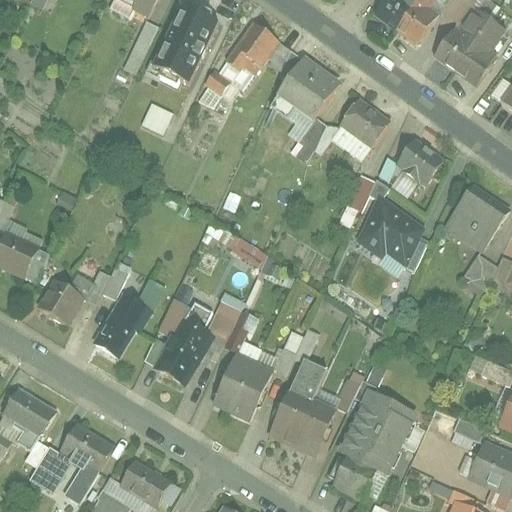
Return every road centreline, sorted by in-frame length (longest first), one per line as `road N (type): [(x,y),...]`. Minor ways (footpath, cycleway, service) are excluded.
road 1 (residential): [(218,463),(0,330)]
road 2 (residential): [(342,44),(511,166)]
